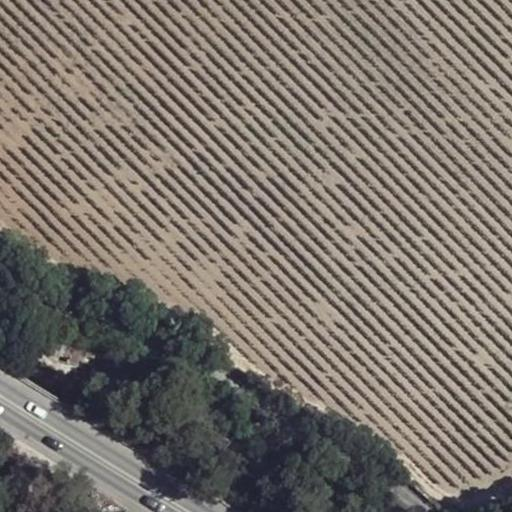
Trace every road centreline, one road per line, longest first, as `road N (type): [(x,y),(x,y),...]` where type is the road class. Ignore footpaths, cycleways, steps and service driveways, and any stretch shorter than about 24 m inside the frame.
road 1 (primary): [(207,511),(0,385)]
road 2 (primary): [(0,411),(165,511)]
